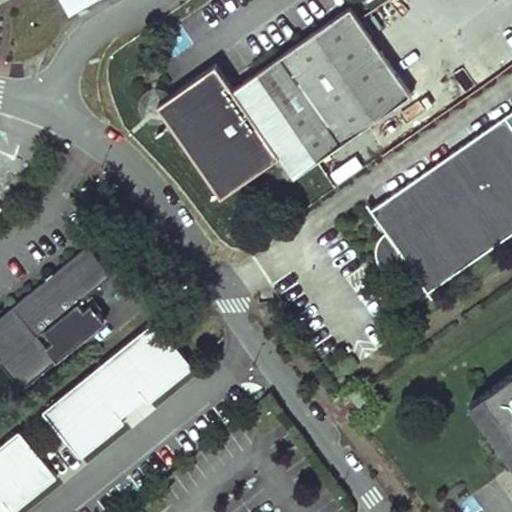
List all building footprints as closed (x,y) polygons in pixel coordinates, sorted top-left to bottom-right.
[(58,0),(64,13),(92,0),(58,0)] [(279,153),(294,173),(406,94),(347,9),(236,88),(215,59),(195,73),(157,101),(222,193),(279,153)] [(392,241),(384,247),(394,262),(402,257),(409,267),(426,290),(511,230),(511,125),(504,114),(369,208),(385,232),(392,241)] [(405,269),(409,267),(402,257),(394,262),(384,247),(392,241),(385,232),(383,233),(380,237),(377,242),(376,247),(377,253),(378,258),(381,263),(385,266),(389,269),(395,270),(400,270),(405,269)] [(0,323),(0,362),(2,362),(22,387),(57,358),(37,333),(113,273),(90,244),(19,301),(26,310),(4,328),(0,323)] [(370,276),(353,287),(371,313),(388,302),(370,276)] [(26,310),(19,301),(0,315),(0,323),(4,328),(26,310)] [(148,400),(193,364),(155,317),(42,409),(80,455),(124,420),(119,414),(115,408),(139,389),(143,394),(148,400)] [(511,383),(467,415),(511,478),(511,383)] [(359,411),(368,404),(356,388),(346,395),(359,411)] [(143,394),(139,389),(115,408),(119,414),(143,394)] [(0,442),(0,501),(3,499),(7,505),(12,511),(56,474),(19,428),(0,442)]
